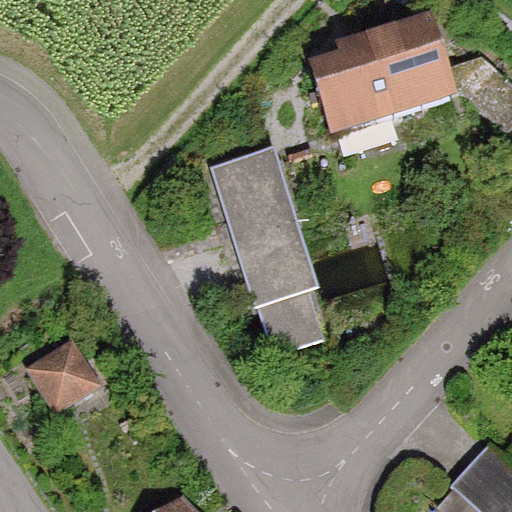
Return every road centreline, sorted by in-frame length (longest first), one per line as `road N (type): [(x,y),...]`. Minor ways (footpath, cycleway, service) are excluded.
road 1 (residential): [(299,505),(231,450),(84,209),(22,124),(0,113)]
road 2 (residential): [(299,505),(511,280)]
road 3 (track): [(284,0),(84,209)]
